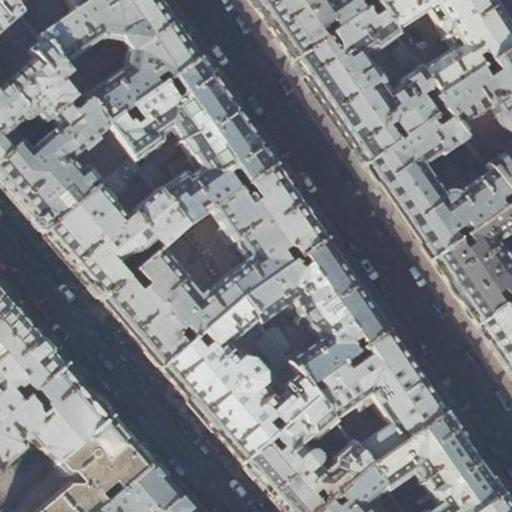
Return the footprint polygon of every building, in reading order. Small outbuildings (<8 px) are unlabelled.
[(0,0),(0,32),(19,16),(12,7),(6,0),(0,0)] [(6,0),(12,7),(22,0),(63,0),(72,12),(91,0),(6,0)] [(156,0),(104,0),(97,5),(92,0),(91,0),(72,12),(35,38),(40,43),(59,67),(100,37),(101,39),(116,41),(118,40),(126,51),(124,52),(120,66),(121,67),(81,96),(86,103),(104,127),(117,118),(128,110),(156,90),(151,83),(161,76),(166,83),(198,60),(164,11),(156,0)] [(247,0),(263,22),(291,63),(321,41),(315,32),(329,23),(335,32),(360,14),(354,5),(361,0),(247,0)] [(511,34),(489,0),(379,0),(374,4),(380,13),(393,33),(425,12),(450,51),(424,68),(419,62),(414,65),(417,69),(432,90),(437,98),(511,49),(511,34)] [(363,11),(360,14),(335,32),(321,41),(291,63),(328,116),(363,167),(431,120),(432,119),(419,99),(432,90),(417,69),(402,79),(401,80),(400,80),(400,82),(399,83),(399,84),(400,85),(387,94),(380,85),(381,82),(371,70),(369,70),(366,71),(357,59),(370,50),(371,50),(371,51),(373,51),(374,51),(375,51),(376,51),(396,37),(393,33),(380,13),(369,19),(363,11)] [(64,74),(59,67),(40,43),(28,53),(28,54),(27,54),(26,55),(26,56),(26,57),(27,58),(31,63),(0,88),(0,161),(22,143),(20,141),(9,130),(18,121),(19,122),(20,123),(21,123),(23,124),(24,124),(25,124),(27,123),(30,121),(32,120),(33,118),(41,126),(62,108),(79,94),(76,91),(68,98),(58,86),(67,78),(64,74)] [(400,67),(403,67),(412,62),(400,44),(391,50),(390,53),(400,67)] [(0,59),(10,52),(7,49),(4,49),(0,51),(0,59)] [(511,49),(437,98),(432,101),(447,120),(455,130),(481,114),(482,107),(483,108),(484,108),(486,108),(487,108),(488,108),(489,107),(495,116),(495,119),(496,122),(497,125),(499,128),(500,130),(503,132),(505,134),(508,136),(510,137),(511,139),(511,146),(511,147),(483,166),(487,171),(505,193),(511,188),(511,49)] [(10,52),(0,59),(0,64),(2,67),(6,67),(14,60),(13,56),(10,52)] [(198,60),(166,83),(156,90),(128,110),(138,125),(131,129),(130,128),(130,127),(129,127),(129,126),(127,126),(127,125),(126,126),(125,126),(124,126),(124,127),(117,118),(104,127),(107,130),(129,159),(133,164),(157,147),(158,146),(158,145),(159,144),(159,143),(159,141),(159,140),(159,139),(158,138),(168,130),(177,143),(176,143),(187,159),(188,159),(197,172),(186,179),(185,178),(184,177),(183,176),(182,176),(181,176),(179,176),(178,176),(177,177),(155,193),(183,228),(198,218),(191,209),(199,204),(206,213),(207,212),(272,167),(234,112),(198,60)] [(64,74),(67,78),(75,89),(83,83),(83,79),(75,69),(71,68),(64,74)] [(70,117),(62,108),(41,126),(22,143),(0,161),(0,186),(9,196),(42,235),(96,187),(96,181),(86,170),(82,170),(78,174),(68,164),(107,130),(104,127),(86,103),(70,117)] [(436,127),(431,120),(363,167),(395,212),(429,262),(456,243),(454,241),(455,240),(452,235),(459,230),(460,231),(463,231),(465,231),(468,235),(500,212),(495,205),(508,197),(505,193),(487,171),(453,194),(452,194),(450,193),(446,193),(444,193),(443,194),(441,195),(440,196),(421,168),(437,157),(438,159),(464,141),(455,130),(447,120),(436,127)] [(470,137),(464,141),(473,153),(479,149),(470,137)] [(135,167),(133,164),(129,159),(96,187),(42,235),(71,268),(100,301),(145,261),(137,252),(143,249),(154,239),(161,247),(183,228),(155,193),(154,191),(131,210),(131,218),(124,223),(107,203),(106,197),(110,194),(111,195),(119,194),(125,189),(125,184),(124,182),(135,174),(135,167)] [(138,171),(151,187),(160,179),(160,176),(151,164),(148,164),(138,171)] [(272,167),(207,212),(219,229),(215,232),(223,245),(228,242),(230,244),(233,243),(245,261),(221,278),(238,300),(324,241),(293,197),(272,167)] [(511,203),(500,212),(468,235),(456,243),(429,262),(453,295),(475,327),(511,301),(511,264),(511,265),(511,266),(511,267),(510,267),(509,267),(493,245),(509,235),(510,235),(511,236),(511,203)] [(324,241),(238,300),(255,322),(256,323),(292,302),(292,303),(296,312),(298,316),(302,323),(311,333),(313,335),(318,339),(287,363),(289,365),(296,374),(305,387),(310,384),(314,381),(339,364),(348,358),(387,332),(353,284),(324,241)] [(159,249),(145,261),(100,301),(130,336),(159,369),(190,341),(199,334),(238,300),(221,278),(196,297),(183,281),(185,280),(159,249)] [(23,388),(30,396),(34,393),(64,367),(14,310),(0,293),(0,423),(19,406),(9,395),(13,391),(14,392),(16,392),(18,392),(20,391),(21,390),(23,388)] [(255,322),(238,300),(199,334),(207,345),(199,352),(190,341),(159,369),(202,420),(240,464),(273,436),(264,426),(272,418),(281,428),(315,399),(305,387),(296,374),(284,385),(285,392),(273,401),(261,387),(262,386),(263,376),(251,362),(239,360),(238,360),(226,347),(255,322)] [(511,301),(475,327),(495,357),(511,380),(511,301)] [(264,334),(265,335),(280,354),(287,349),(287,345),(276,329),(271,329),(264,334)] [(387,332),(348,358),(353,367),(345,372),(339,364),(314,381),(320,390),(316,393),(310,384),(305,387),(315,399),(332,421),(365,398),(385,426),(353,448),(367,467),(402,443),(412,435),(444,414),(411,367),(387,332)] [(287,363),(280,354),(265,335),(254,344),(279,374),(289,365),(287,363)] [(87,393),(64,367),(34,393),(43,404),(43,409),(44,412),(38,418),(35,415),(34,410),(26,400),(19,406),(0,423),(0,471),(21,453),(22,452),(22,451),(22,450),(22,449),(22,448),(22,447),(21,446),(28,440),(37,451),(39,450),(53,467),(109,419),(87,393)] [(332,421),(315,399),(281,428),(273,436),(240,464),(270,498),(281,511),(314,511),(326,502),(334,495),(367,467),(353,448),(348,443),(329,459),(329,467),(321,473),(321,471),(315,464),(317,462),(317,460),(317,459),(316,455),(315,454),(313,453),(312,452),(309,452),(307,452),(306,453),(300,447),(298,446),(305,440),(312,441),(333,423),(332,421)] [(444,414),(412,435),(417,442),(406,450),(402,443),(367,467),(386,491),(409,475),(410,471),(435,508),(429,511),(458,511),(464,508),(466,511),(477,511),(501,496),(473,456),(444,414)] [(130,444),(109,419),(53,467),(63,478),(69,477),(76,485),(73,487),(71,485),(66,484),(33,511),(95,511),(149,466),(130,444)] [(189,511),(177,498),(149,466),(95,511),(189,511)] [(386,491),(367,467),(334,495),(341,503),(333,510),(326,502),(314,511),(362,511),(361,511),(380,493),(385,498),(389,495),(386,491)] [(511,511),(501,496),(477,511),(511,511)] [(389,505),(394,511),(401,511),(393,501),(389,505)]
